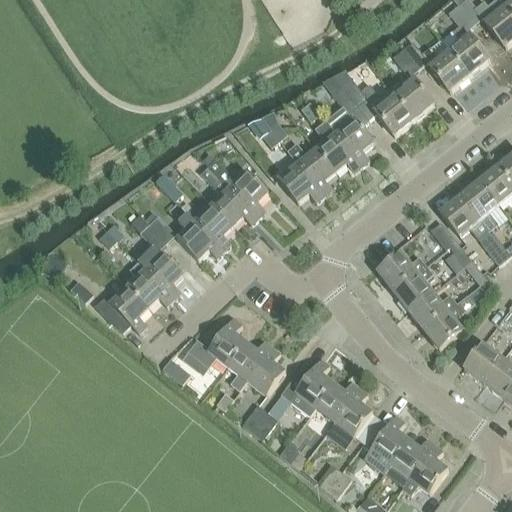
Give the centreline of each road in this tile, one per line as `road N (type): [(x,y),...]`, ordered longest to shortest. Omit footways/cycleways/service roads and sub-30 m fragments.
road 1 (residential): [(511,458),(382,362),(332,286)]
road 2 (residential): [(332,286),(345,254),(511,120)]
road 3 (track): [(341,33),(145,143)]
road 4 (residential): [(165,351),(260,264),(296,290),(332,286)]
road 5 (track): [(145,143),(47,205),(0,219)]
